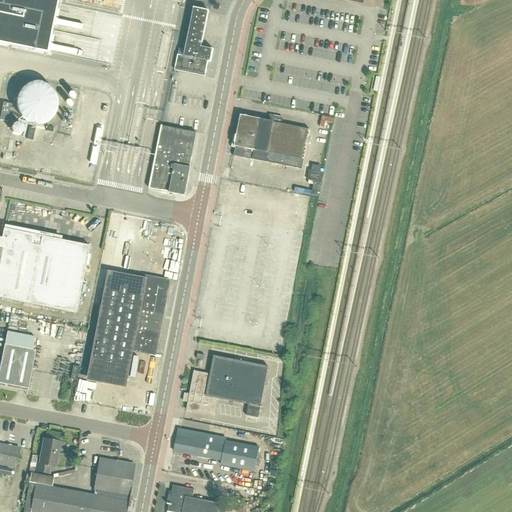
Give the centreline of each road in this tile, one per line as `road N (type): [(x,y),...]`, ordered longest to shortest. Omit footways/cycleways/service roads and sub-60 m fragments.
road 1 (secondary): [(155,439),(198,216)]
road 2 (secondary): [(198,216),(245,0)]
road 3 (unclassified): [(198,216),(0,178)]
road 4 (unclassified): [(155,439),(0,409)]
